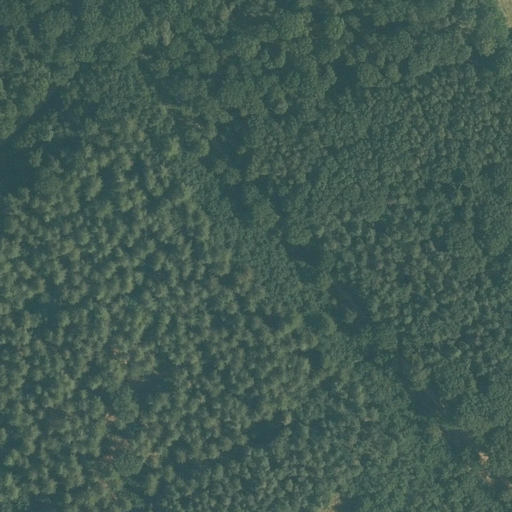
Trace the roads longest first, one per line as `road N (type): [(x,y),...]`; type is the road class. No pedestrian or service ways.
road 1 (track): [(511,485),(110,24)]
road 2 (track): [(387,342),(362,356),(204,363),(147,383)]
road 3 (track): [(0,141),(110,24)]
